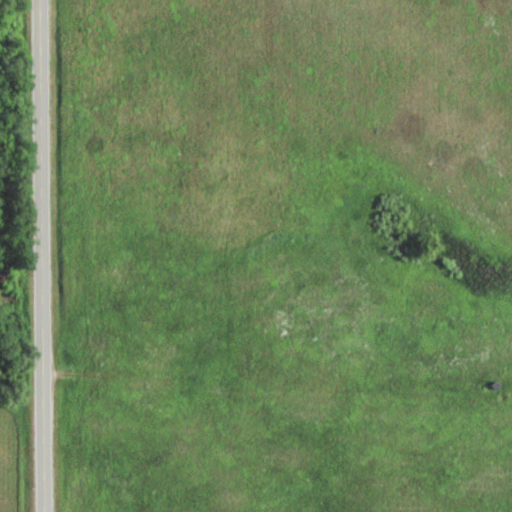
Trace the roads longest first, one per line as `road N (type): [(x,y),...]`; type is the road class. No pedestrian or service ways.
road 1 (residential): [(46,511),(42,0)]
road 2 (track): [(45,361),(89,357),(127,389),(310,425),(434,422),(481,409),(490,393)]
